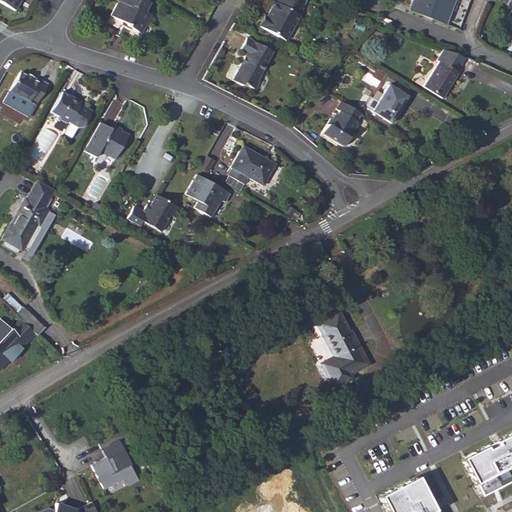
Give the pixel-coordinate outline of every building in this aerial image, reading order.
[(0,0),(20,11),(25,0),(0,0)] [(146,12),(151,3),(145,0),(117,0),(121,2),(112,17),(122,23),(125,19),(131,22),(128,27),(141,35),(152,16),(146,12)] [(277,3),(263,28),(288,42),(303,16),(301,15),(305,7),(292,0),(281,0),(280,4),(277,3)] [(470,0),(401,0),(400,4),(461,26),(470,0)] [(262,79),(277,54),(251,39),(244,52),(250,55),(235,80),(247,87),(249,85),(258,90),(264,81),(262,79)] [(461,72),(470,58),(449,50),(441,60),(444,61),(428,88),(446,100),(463,74),(461,72)] [(38,105),(47,88),(17,73),(6,95),(18,100),(18,99),(29,104),(31,101),(38,105)] [(411,97),(393,85),(374,112),(392,125),(411,97)] [(65,95),(52,116),(60,121),(58,124),(66,129),(68,126),(79,132),(91,111),(81,105),(80,108),(72,103),(74,100),(65,95)] [(360,118),(363,113),(342,102),(338,110),(341,111),(336,121),(332,118),(323,133),(345,146),(356,127),(358,123),(354,120),(357,116),(360,118)] [(132,136),(112,123),(110,127),(105,124),(87,152),(99,159),(103,153),(109,157),(111,154),(118,158),(132,136)] [(268,186),(280,165),(246,146),(234,167),(237,169),(233,175),(248,184),(252,177),(268,186)] [(226,206),(232,196),(199,178),(188,197),(199,204),(196,209),(213,219),(221,204),(226,206)] [(25,202),(24,201),(0,239),(0,241),(19,253),(34,228),(38,230),(47,215),(41,211),(53,193),(37,183),(25,202)] [(180,218),(185,210),(159,195),(151,208),(147,205),(142,213),(135,209),(128,220),(143,229),(146,224),(163,235),(175,215),(180,218)] [(19,318),(34,334),(36,335),(44,326),(22,306),(13,314),(19,318)] [(331,389),(350,381),(348,376),(368,367),(358,344),(355,345),(339,312),(316,323),(332,356),(319,362),(331,389)] [(0,319),(0,369),(34,334),(19,318),(10,328),(0,319)] [(511,431),(455,462),(473,499),(511,479),(511,431)] [(105,458),(90,466),(103,489),(116,482),(117,483),(123,479),(127,486),(137,480),(116,442),(100,450),(105,458)] [(372,500),(377,511),(423,511),(409,482),(372,500)] [(96,511),(91,502),(75,509),(56,503),(53,511),(47,509),(40,511),(96,511)]
